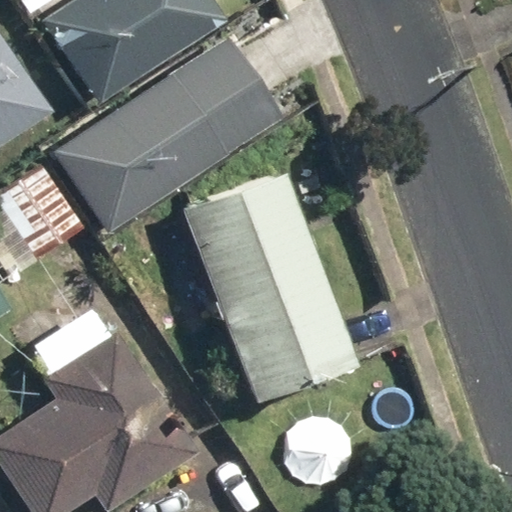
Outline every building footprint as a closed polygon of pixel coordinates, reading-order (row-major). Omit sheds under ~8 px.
[(203,27),(186,0),(47,0),(22,14),(72,101),(203,27)] [(0,135),(26,117),(0,78),(0,135)] [(201,151),(151,83),(45,160),(95,228),(201,151)] [(24,165),(0,180),(0,231),(21,264),(68,233),(24,165)] [(268,182),(168,215),(232,408),(333,374),(268,182)] [(97,511),(178,460),(82,312),(20,353),(53,404),(0,438),(0,499),(8,511),(55,511),(73,500),(81,511),(97,511)]
